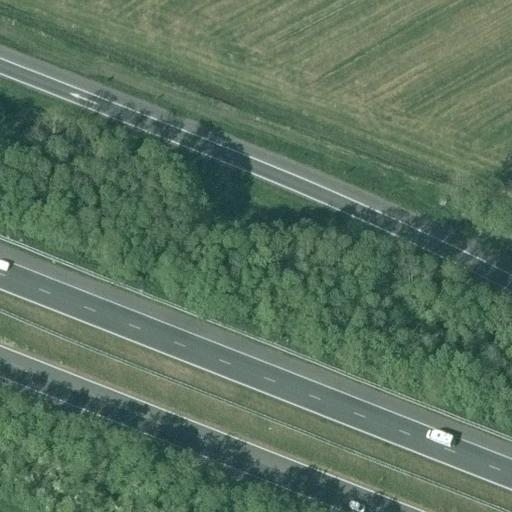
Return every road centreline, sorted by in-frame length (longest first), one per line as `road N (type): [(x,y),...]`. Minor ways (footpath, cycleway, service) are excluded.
road 1 (motorway): [(511,286),(371,217),(0,67)]
road 2 (motorway): [(511,475),(0,275)]
road 3 (motorway): [(0,362),(381,511)]
